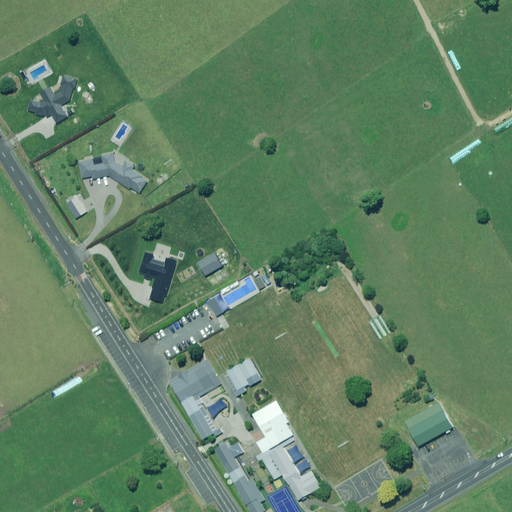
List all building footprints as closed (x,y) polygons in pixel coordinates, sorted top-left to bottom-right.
[(58,124),(69,117),(75,113),(72,109),(67,112),(63,106),(71,100),(77,80),(65,76),(60,92),(56,95),(52,88),(41,94),(45,101),(43,103),(32,100),(29,111),(36,113),(35,114),(45,117),(45,115),(46,115),(48,118),(52,115),(58,124)] [(126,159),(114,151),(112,153),(103,156),(104,164),(95,166),(94,160),(80,163),(83,179),(93,177),(93,181),(110,177),(131,190),(132,188),(141,194),(149,180),(133,170),(136,166),(128,160),(124,167),(122,165),(126,159)] [(156,278),(154,282),(156,283),(151,299),(164,303),(177,261),(168,258),(166,263),(153,259),(154,256),(146,253),(140,273),(145,275),(144,278),(152,280),(153,277),(156,278)] [(272,264),(266,267),(269,273),(275,270),(272,264)] [(259,270),(250,275),(258,287),(266,282),(259,270)] [(244,285),(242,281),(226,290),(228,294),(244,285)] [(166,376),(200,436),(215,428),(195,393),(217,381),(203,355),(166,376)] [(237,398),(247,392),(245,388),(250,386),(251,387),(263,380),(251,359),(224,375),(237,398)] [(274,395),(249,409),(263,434),(269,430),(275,441),(294,430),(274,395)] [(450,422),(435,397),(401,418),(417,443),(450,422)] [(235,424),(221,431),(227,443),(241,435),(235,424)] [(264,448),(256,434),(245,440),(253,454),(264,448)] [(224,438),(211,445),(248,511),(254,511),(262,508),(224,438)] [(281,443),(267,451),(293,498),(325,480),(317,466),(300,476),(281,443)]
